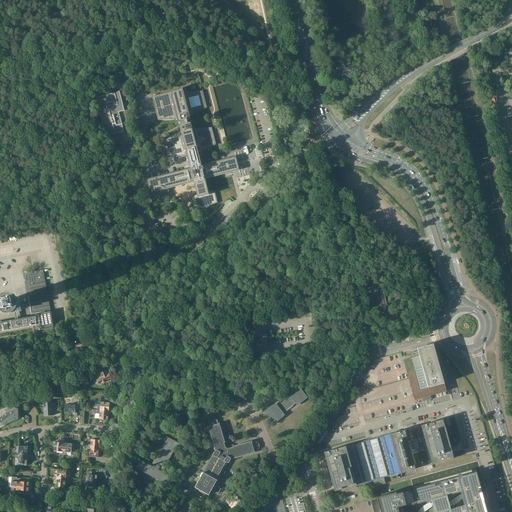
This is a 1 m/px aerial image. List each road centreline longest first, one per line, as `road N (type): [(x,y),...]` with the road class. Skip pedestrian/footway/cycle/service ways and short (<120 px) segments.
road 1 (primary): [(478,345),(487,319),(461,295),(423,183),(400,161),(346,136)]
road 2 (primary): [(333,138),(415,189),(454,311)]
road 3 (unclassified): [(168,0),(184,22),(273,89),(300,169)]
road 4 (unclassified): [(176,487),(205,450),(204,417),(217,402),(257,418),(284,482)]
road 5 (unclassified): [(382,423),(467,400),(498,511)]
road 6 (track): [(0,146),(126,296)]
road 7 (residential): [(247,227),(123,361)]
road 8 (unclassified): [(372,351),(350,267),(313,205)]
